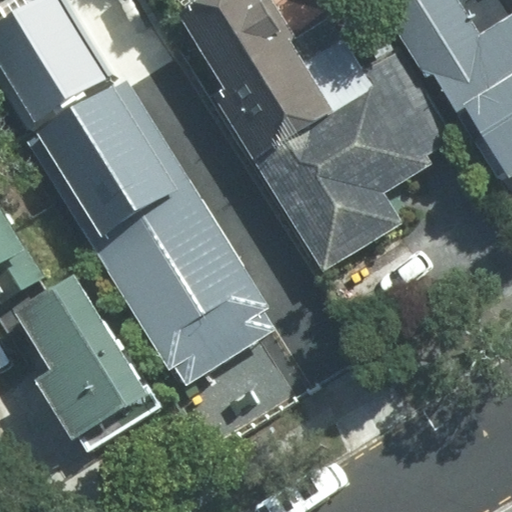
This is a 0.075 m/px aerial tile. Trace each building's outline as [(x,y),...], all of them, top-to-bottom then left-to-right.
[(413,222),(396,193),(462,154),(385,22),(319,60),(283,0),(211,0),(191,12),(341,265),(413,222)] [(511,17),(487,33),(467,0),(389,0),(508,195),(511,192),(511,17)] [(143,79),(54,132),(202,378),(291,325),(143,79)] [(0,165),(0,278),(51,246),(0,165)] [(75,271),(12,310),(50,370),(33,380),(71,441),(77,438),(87,453),(160,407),(75,271)]
